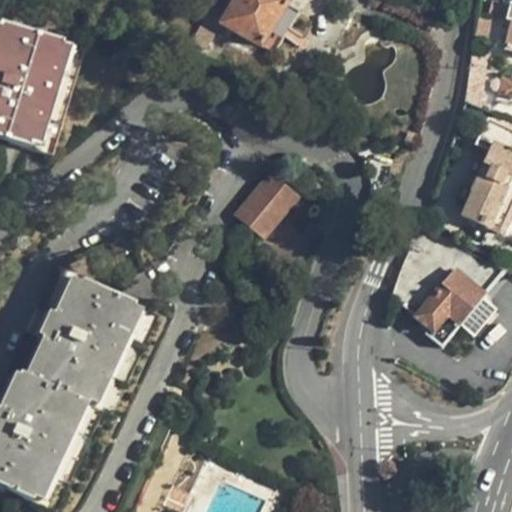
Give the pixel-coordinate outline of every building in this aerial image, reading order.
[(212,7),(184,52),(200,59),(221,25),(262,50),(262,48),(273,55),(298,14),(288,8),(288,5),(279,0),(235,0),(228,12),(230,15),(228,17),(212,7)] [(511,0),(503,0),(502,4),(511,6),(507,21),(511,22),(511,32),(508,51),(511,51),(511,0)] [(486,42),(487,44),(491,20),(477,18),(473,46),(474,46),(475,43),(477,42),(479,41),(483,41),(486,42)] [(0,137),(53,154),(86,48),(0,20),(0,137)] [(488,53),(489,49),(489,46),(487,44),(486,42),(483,41),(479,41),(477,42),(475,43),(474,46),(474,49),(475,53),(478,55),(482,56),(484,56),(486,55),(488,53)] [(474,46),(473,46),(468,78),(483,81),(486,55),(484,56),(482,56),(478,55),(475,53),(474,49),(474,46)] [(472,196),(461,220),(498,236),(511,204),(511,151),(509,150),(511,144),(511,129),(488,120),(474,151),(488,157),(470,195),(472,196)] [(271,179),(237,218),(265,241),(298,203),(271,179)] [(438,245),(432,259),(454,273),(456,271),(466,260),(438,245)] [(411,249),(402,269),(424,278),(432,259),(411,249)] [(424,278),(422,281),(437,293),(454,273),(432,259),(424,278)] [(437,293),(415,321),(434,337),(431,341),(442,351),(485,296),(456,271),(454,273),(437,293)] [(0,487),(52,511),(56,511),(103,412),(111,416),(156,318),(73,279),(56,315),(52,313),(39,341),(44,343),(27,379),(18,375),(1,411),(0,410),(0,487)]
